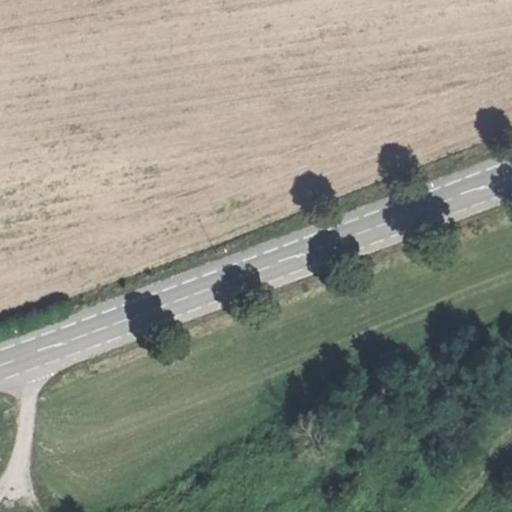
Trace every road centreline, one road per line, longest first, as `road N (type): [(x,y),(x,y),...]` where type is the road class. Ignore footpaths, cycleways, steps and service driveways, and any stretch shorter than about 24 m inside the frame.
road 1 (tertiary): [(0,366),(511,179)]
road 2 (track): [(28,356),(28,441),(0,499)]
